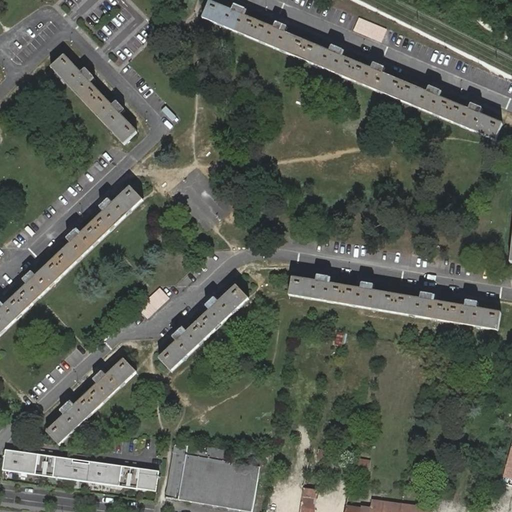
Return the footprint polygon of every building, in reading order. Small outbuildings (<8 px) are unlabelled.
[(244,17),(233,12),(210,3),(203,20),(496,142),(503,125),(480,115),(469,111),(438,98),(428,94),(382,75),(372,71),(341,57),(331,53),(285,34),(275,30),(244,17)] [(235,6),(233,12),(244,17),(246,11),(235,6)] [(385,30),(358,18),(354,30),(381,42),(385,30)] [(277,24),(275,30),(285,34),(288,28),(277,24)] [(333,47),(331,53),(341,57),(343,51),(333,47)] [(88,82),(80,74),(63,57),(51,68),(123,145),(136,133),(119,115),(111,107),(88,82)] [(375,64),(372,71),(382,75),(385,69),(375,64)] [(86,69),(80,74),(88,82),(93,77),(86,69)] [(430,87),(428,94),(438,98),(440,92),(430,87)] [(111,107),(119,115),(125,109),(117,102),(111,107)] [(469,111),(480,115),(482,109),(472,104),(469,111)] [(3,309),(0,312),(0,336),(145,202),(132,189),(114,206),(106,213),(80,237),(72,245),(36,278),(28,286),(3,309)] [(106,213),(114,206),(110,200),(101,208),(106,213)] [(68,239),(72,245),(80,237),(76,232),(68,239)] [(24,281),(28,286),(36,278),(32,274),(24,281)] [(319,276),(318,283),(329,285),(330,278),(319,276)] [(466,308),(433,303),(422,301),(374,293),(362,291),(329,285),(318,283),(293,279),(290,297),(499,332),(502,315),(477,310),(466,308)] [(362,291),(374,293),(375,286),(363,284),(362,291)] [(187,336),(179,343),(161,360),(173,374),(250,301),(238,287),(220,304),(211,312),(187,336)] [(147,320),(169,300),(159,291),(139,311),(147,320)] [(422,301),(433,303),(434,296),(423,294),(422,301)] [(211,312),(220,304),(215,299),(207,307),(211,312)] [(467,301),(466,308),(477,310),(479,303),(467,301)] [(174,339),(179,343),(187,336),(182,331),(174,339)] [(335,331),(333,343),(344,345),(346,333),(335,331)] [(75,409),(66,417),(49,434),(61,447),(137,374),(125,361),(108,378),(99,386),(75,409)] [(99,386),(108,378),(103,372),(94,380),(99,386)] [(61,412),(66,417),(75,409),(70,404),(61,412)] [(175,446),(173,458),(171,470),(167,499),(245,511),(252,511),(258,478),(270,480),(274,454),(263,453),(260,467),(232,462),(233,454),(217,449),(175,446)] [(158,471),(4,450),(1,471),(155,492),(158,471)] [(370,462),(354,459),(352,467),(368,470),(370,462)] [(298,460),(296,473),(305,474),(307,462),(298,460)] [(314,511),(317,493),(319,484),(315,483),(314,491),(304,489),(303,492),(300,511),(314,511)] [(424,486),(423,494),(432,496),(433,487),(424,486)] [(400,511),(402,504),(372,500),(371,509),(370,511),(400,511)]
